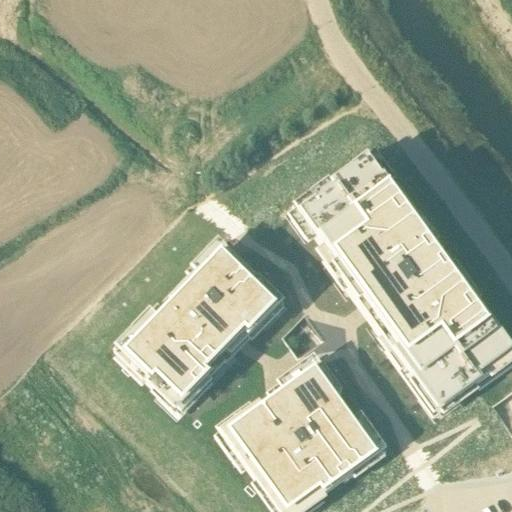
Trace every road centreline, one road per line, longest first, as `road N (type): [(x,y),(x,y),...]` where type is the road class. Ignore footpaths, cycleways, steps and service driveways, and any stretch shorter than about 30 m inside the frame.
road 1 (residential): [(115,93),(143,105),(233,45),(316,10)]
road 2 (residential): [(115,93),(74,144),(0,161)]
